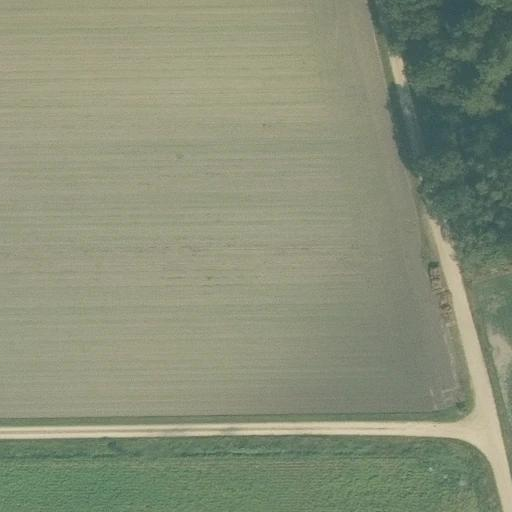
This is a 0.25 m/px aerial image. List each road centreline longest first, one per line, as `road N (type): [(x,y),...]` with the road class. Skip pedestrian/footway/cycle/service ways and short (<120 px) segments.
road 1 (track): [(0,441),(484,432)]
road 2 (track): [(484,432),(385,0)]
